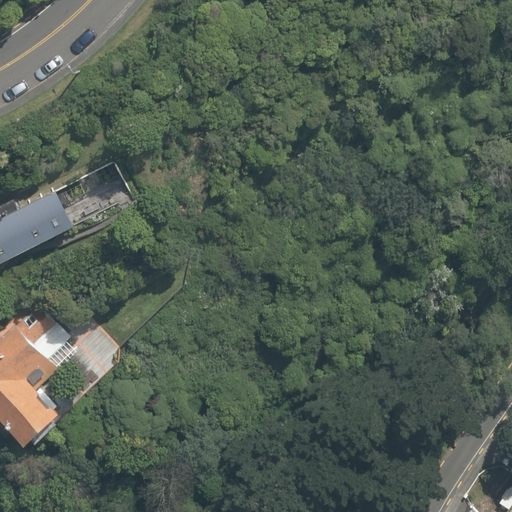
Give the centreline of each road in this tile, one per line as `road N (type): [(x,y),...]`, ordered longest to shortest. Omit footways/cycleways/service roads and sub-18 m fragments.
road 1 (residential): [(511,396),(436,511)]
road 2 (tertiary): [(101,0),(0,82)]
